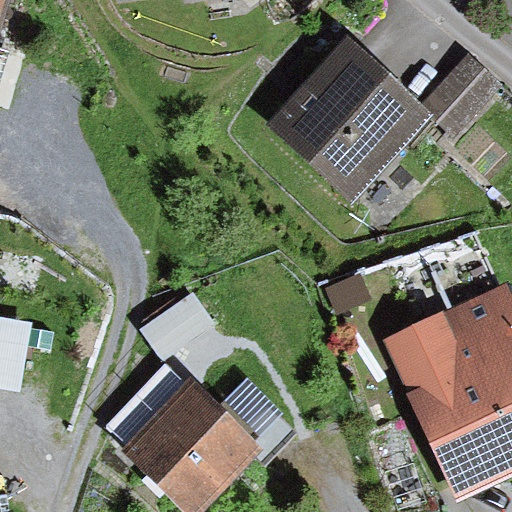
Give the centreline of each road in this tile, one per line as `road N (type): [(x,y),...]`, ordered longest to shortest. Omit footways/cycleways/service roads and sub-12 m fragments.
road 1 (track): [(63,511),(122,323),(131,254),(18,112)]
road 2 (motorway): [(278,0),(511,73)]
